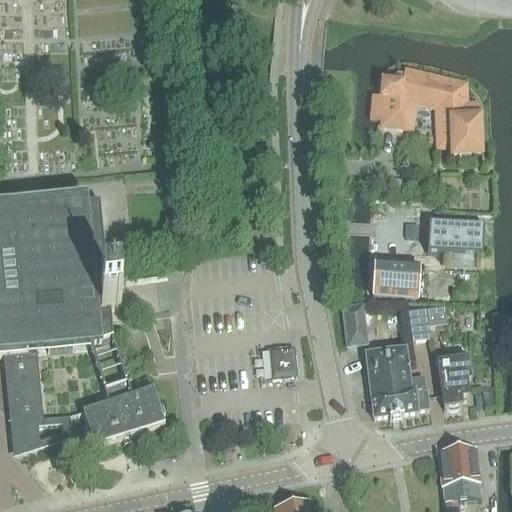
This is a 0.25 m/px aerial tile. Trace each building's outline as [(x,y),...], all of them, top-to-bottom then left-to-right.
[(437,111),(450,114),(451,150),(452,160),(480,159),(479,121),(478,122),(478,108),(465,109),(465,88),(404,74),(402,87),(383,85),(382,100),(385,100),(382,129),(399,131),(400,122),(409,123),(410,105),(437,111)] [(104,314),(115,313),(120,313),(118,293),(113,293),(113,294),(102,295),(95,225),(101,224),(99,204),(13,213),(12,208),(10,208),(11,216),(0,217),(0,360),(3,360),(9,414),(16,413),(19,449),(39,447),(37,431),(60,429),(65,446),(89,438),(87,431),(73,435),(69,421),(43,423),(36,349),(47,348),(48,355),(73,353),(72,345),(93,343),(93,346),(96,345),(113,340),(111,323),(105,324),(104,314)] [(485,230),(430,227),(429,256),(484,260),(485,230)] [(418,270),(375,268),(373,300),(416,302),(418,270)] [(343,313),(347,351),(367,349),(363,311),(343,313)] [(424,315),(409,317),(413,345),(428,342),(424,315)] [(269,354),(272,383),(297,381),(294,351),(269,354)] [(389,422),(389,424),(403,423),(403,420),(402,420),(402,419),(418,418),(418,415),(426,414),(426,415),(429,414),(428,412),(426,397),(423,381),(409,383),(405,354),(365,359),(373,421),(373,423),(376,423),(389,421),(389,422)] [(466,384),(470,384),(466,357),(436,361),(443,413),(447,413),(449,414),(456,413),(459,411),(462,410),(460,402),(469,400),(466,384)] [(87,431),(89,438),(93,453),(164,430),(153,394),(132,401),(127,385),(103,393),(108,408),(82,416),(87,431)] [(438,458),(442,511),(458,511),(458,506),(481,504),(479,488),(480,488),(476,454),(438,458)] [(29,455),(26,475),(42,478),(45,457),(29,455)]
